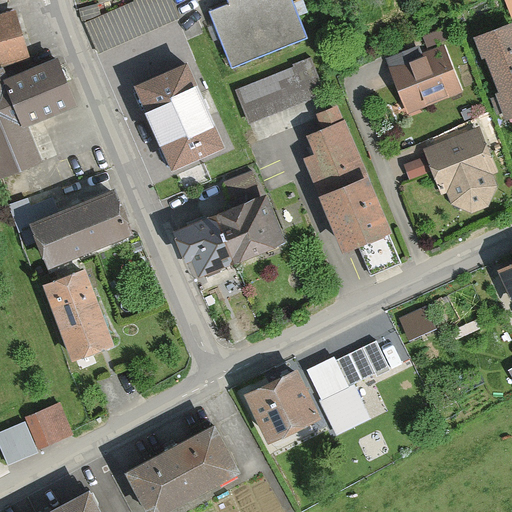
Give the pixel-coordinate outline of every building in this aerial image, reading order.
[(180,22),(170,0),(145,0),(137,4),(86,26),(100,57),(180,22)] [(251,0),(213,15),(236,73),(308,44),(290,0),(251,0)] [(98,6),(81,11),(84,21),(101,16),(98,6)] [(0,18),(0,67),(32,58),(20,13),(0,18)] [(511,30),(476,45),(497,102),(487,106),(497,130),(506,126),(508,130),(511,128),(511,30)] [(445,46),(389,67),(408,117),(464,96),(445,46)] [(9,69),(0,72),(0,169),(6,183),(49,166),(34,130),(85,110),(65,61),(14,82),(9,69)] [(306,65),(237,94),(252,127),(320,98),(306,65)] [(197,67),(136,93),(146,116),(152,113),(167,148),(161,151),(173,179),(234,152),(197,67)] [(338,111),(318,119),(325,136),(308,143),(315,161),(305,165),(346,265),(362,258),(374,287),(406,274),(338,111)] [(481,131),(424,154),(443,199),(448,197),(453,209),(463,213),(475,208),(474,199),(498,189),(494,179),(500,177),(481,131)] [(255,206),(218,221),(237,269),(285,250),(255,174),(227,185),(234,202),(251,195),(255,206)] [(31,200),(10,208),(22,237),(39,230),(57,274),(143,239),(124,193),(63,217),(56,200),(35,208),(31,200)] [(218,221),(182,235),(194,266),(200,264),(207,281),(237,269),(218,221)] [(91,273),(50,289),(79,365),(121,349),(91,273)] [(511,273),(500,278),(511,303),(511,273)] [(337,361),(311,372),(341,438),(376,421),(360,386),(350,390),(337,361)] [(300,376),(253,399),(278,449),(325,426),(300,376)] [(27,421),(28,424),(41,452),(75,437),(61,406),(27,421)] [(28,424),(0,436),(0,442),(12,469),(42,456),(41,452),(28,424)] [(227,428),(132,479),(150,511),(190,511),(254,478),(227,428)] [(355,451),(349,455),(357,470),(363,467),(355,451)] [(108,511),(99,495),(67,511),(108,511)]
